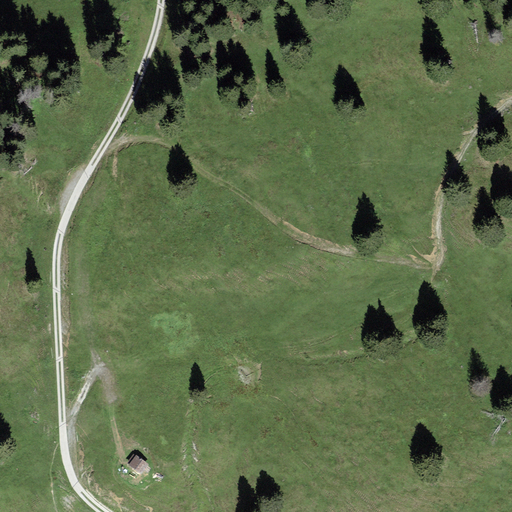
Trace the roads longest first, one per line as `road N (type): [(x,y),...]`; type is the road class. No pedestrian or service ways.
road 1 (track): [(62,440),(61,233),(103,148)]
road 2 (track): [(103,148),(163,0)]
